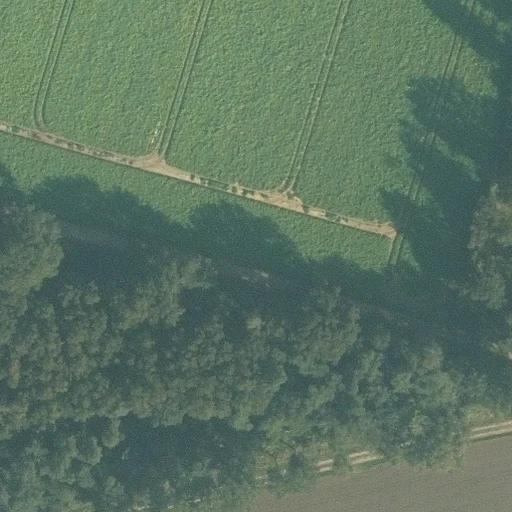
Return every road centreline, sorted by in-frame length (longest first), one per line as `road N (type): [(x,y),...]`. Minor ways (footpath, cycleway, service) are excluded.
road 1 (track): [(511,355),(0,211)]
road 2 (track): [(511,425),(137,511)]
